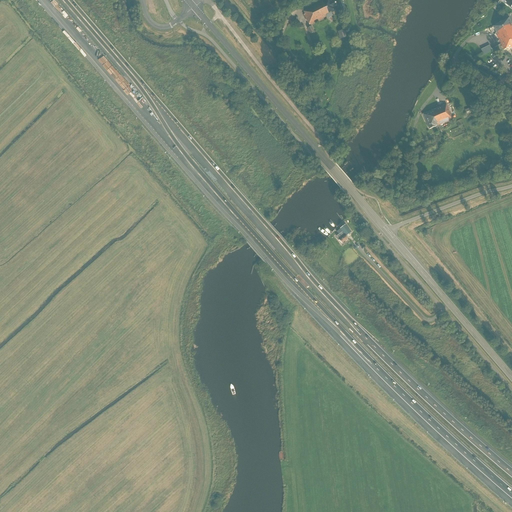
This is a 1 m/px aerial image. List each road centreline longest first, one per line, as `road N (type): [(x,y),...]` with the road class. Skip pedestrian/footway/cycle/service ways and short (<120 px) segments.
road 1 (motorway): [(48,0),(352,345),(511,493)]
road 2 (motorway): [(511,473),(358,331),(64,0)]
road 3 (tertiary): [(386,232),(194,7)]
road 4 (tertiary): [(511,376),(386,232)]
road 5 (unclassified): [(386,232),(511,185)]
